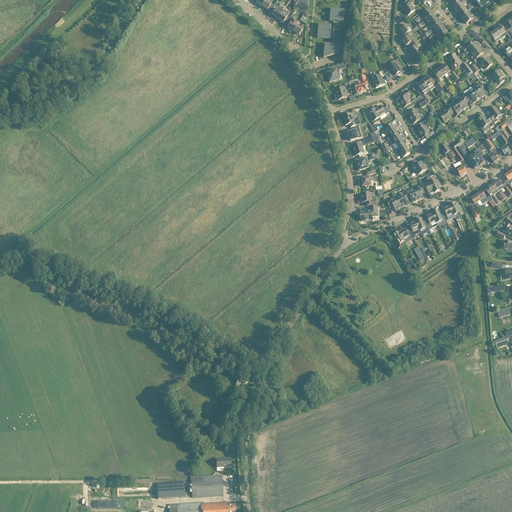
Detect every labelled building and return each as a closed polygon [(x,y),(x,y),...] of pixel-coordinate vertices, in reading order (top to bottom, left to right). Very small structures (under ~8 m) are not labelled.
[(267,10),(272,1),(271,0),(270,0),(265,0),(262,7),(267,10)] [(415,11),(412,6),(416,3),(413,0),(408,0),(404,4),(406,7),(403,10),(408,16),(415,11)] [(454,8),(458,13),(465,9),(465,8),(462,6),(466,3),(464,0),(460,3),(454,8)] [(475,0),(476,0),(482,8),(485,6),(486,7),(491,4),(487,0),(475,0)] [(307,13),(308,7),(305,6),(301,2),(298,6),(307,13)] [(281,13),(283,10),(285,8),(281,5),(280,6),(279,8),(277,7),(275,10),(271,16),(272,16),(272,17),(274,18),(275,18),(277,19),(281,13)] [(458,13),(462,19),(469,14),(467,11),(470,9),(468,6),(465,8),(465,9),(458,13)] [(281,13),(277,19),(280,21),(280,22),(282,23),(283,23),(287,17),(288,14),(286,13),(287,13),(283,10),(281,13)] [(423,16),(426,20),(433,15),(430,11),(423,16)] [(469,14),(462,19),(467,25),(470,22),(472,25),(474,23),(475,23),(474,23),(478,20),(476,17),(473,20),(471,17),(474,14),(472,11),(469,14)] [(426,20),(429,25),(436,20),(436,19),(433,15),(426,20)] [(291,30),(293,32),(297,26),(298,23),(293,20),(294,19),(290,17),(288,21),(285,26),(288,28),(288,29),(290,31),(291,30)] [(432,29),(433,29),(441,23),(437,19),(436,19),(436,20),(429,25),(431,26),(432,26),(434,28),(432,29)] [(435,30),(437,33),(444,28),(441,23),(433,29),(434,31),(435,30)] [(402,35),(405,40),(409,37),(413,34),(412,31),(407,25),(400,31),(403,34),(402,35)] [(297,26),(293,32),(299,36),(303,30),(297,26)] [(501,27),(496,31),(500,37),(506,33),(501,27)] [(340,39),(348,40),(349,28),(341,28),(340,39)] [(439,38),(446,33),(447,32),(444,28),(437,33),(436,34),(437,35),(438,34),(440,37),(439,38)] [(500,37),(496,31),(490,35),(496,43),(502,39),(500,37)] [(446,33),(439,38),(443,42),(449,37),(446,33)] [(409,44),(411,47),(417,42),(414,37),(411,39),(409,37),(405,40),(402,42),(406,47),(409,44)] [(421,39),(418,41),(427,53),(431,51),(421,39)] [(410,51),(413,56),(420,51),(418,49),(421,47),(417,42),(411,47),(413,49),(410,51)] [(470,52),(472,54),(479,49),(474,43),(471,46),(469,43),(462,49),(467,55),(470,52)] [(339,46),(332,45),(331,56),(340,54),(341,49),(339,49),(339,46)] [(480,57),(484,54),(479,49),(472,54),(474,57),(471,59),(476,64),(482,59),(480,57)] [(420,51),(413,56),(417,62),(421,59),(423,61),(429,57),(425,52),(422,54),(420,51)] [(448,60),(453,67),(457,64),(459,67),(462,64),(457,57),(457,58),(455,55),(448,60)] [(479,66),(485,72),(493,65),(488,59),(479,66)] [(390,71),(384,75),(385,76),(387,82),(394,77),(396,76),(397,76),(398,77),(401,75),(400,73),(402,72),(400,69),(403,67),(398,60),(395,62),(394,61),(390,64),(390,65),(392,68),(389,70),(390,71)] [(338,71),(327,74),(330,83),(339,80),(338,75),(340,75),(339,71),(347,69),(345,64),(336,67),(338,71)] [(470,76),(473,73),(470,69),(466,64),(463,67),(467,72),(464,75),(466,78),(470,76)] [(445,65),(439,70),(444,76),(447,74),(450,72),(448,70),(445,65)] [(475,65),(470,69),(473,73),(474,75),(479,71),(475,65)] [(439,70),(434,74),(437,78),(439,80),(440,82),(441,82),(443,80),(442,78),(444,76),(439,70)] [(380,76),(372,79),(376,89),(385,85),(382,78),(385,76),(384,75),(383,72),(379,73),(380,76)] [(454,72),(451,75),(456,81),(457,81),(459,79),(454,72)] [(503,83),(501,81),(504,78),(499,72),(493,76),(492,77),(495,80),(491,83),(496,89),(503,83)] [(355,90),(356,89),(357,94),(358,94),(359,95),(362,94),(362,93),(366,91),(365,87),(368,86),(366,80),(365,76),(359,78),(360,82),(358,83),(354,85),(355,86),(354,86),(355,90)] [(429,77),(423,82),(428,89),(429,89),(430,91),(435,87),(436,87),(432,81),(429,77)] [(348,87),(349,90),(353,89),(351,82),(344,84),(346,87),(348,87)] [(423,82),(417,86),(423,93),(424,95),(427,92),(426,91),(428,89),(423,82)] [(441,83),(438,85),(443,92),(446,89),(441,82),(441,83)] [(477,90),(474,92),(480,99),(485,96),(482,91),(484,90),(485,90),(481,84),(475,88),(477,90)] [(436,87),(435,87),(440,94),(438,96),(440,98),(445,94),(443,92),(438,85),(436,87)] [(335,91),(336,94),(337,94),(339,100),(346,98),(345,94),(347,94),(345,88),(335,91)] [(406,108),(407,110),(416,105),(414,101),(411,103),(408,98),(411,96),(408,91),(400,96),(402,99),(398,101),(399,103),(400,102),(404,109),(406,108)] [(480,99),(474,92),(472,93),(470,91),(465,95),(469,102),(470,101),(469,101),(472,99),(474,103),(480,99)] [(502,114),(503,115),(506,112),(511,107),(511,106),(511,92),(510,94),(510,93),(508,94),(507,95),(506,96),(509,100),(510,101),(508,103),(510,104),(501,111),(503,114),(502,114)] [(422,97),(424,100),(427,104),(431,102),(425,95),(422,97)] [(463,99),(457,103),(463,111),(469,107),(466,104),(469,102),(464,95),(461,97),(463,99)] [(418,103),(422,109),(427,105),(424,100),(418,103)] [(463,111),(457,103),(454,105),(453,103),(448,107),(449,108),(442,113),(443,114),(439,116),(445,123),(449,120),(450,121),(452,119),(450,116),(455,112),(458,115),(463,111)] [(375,110),(376,112),(380,118),(385,114),(386,115),(389,113),(386,108),(383,110),(381,106),(375,110)] [(489,117),(492,121),(494,124),(498,121),(497,119),(501,116),(495,108),(494,108),(492,110),(492,111),(489,112),(492,115),(489,117)] [(371,114),(370,115),(373,120),(371,120),(374,125),(378,122),(376,120),(380,118),(376,112),(375,110),(370,113),(371,114)] [(410,118),(414,124),(421,120),(415,110),(407,115),(409,119),(410,118)] [(360,125),(358,118),(355,119),(355,118),(354,118),(353,114),(351,115),(351,114),(348,115),(348,116),(343,117),(344,119),(343,119),(344,123),(345,123),(346,126),(350,125),(351,128),(357,126),(360,125)] [(492,123),(488,118),(486,120),(483,117),(481,118),(480,118),(478,119),(478,120),(478,121),(483,129),(488,125),(490,129),(494,126),(492,123)] [(421,138),(422,139),(425,137),(427,140),(435,135),(432,130),(429,132),(426,127),(428,125),(425,121),(419,125),(422,128),(418,131),(422,138),(421,138)] [(349,135),(348,136),(349,140),(350,139),(351,141),(359,139),(357,134),(361,133),(359,126),(351,129),(352,132),(348,133),(349,135)] [(388,135),(390,134),(395,130),(392,126),(385,130),(388,135)] [(390,134),(393,139),(400,134),(399,132),(399,133),(397,129),(395,130),(390,134)] [(464,132),(469,139),(472,138),(467,130),(464,132)] [(393,139),(395,144),(403,139),(401,136),(400,134),(393,139)] [(500,139),(505,146),(508,144),(506,141),(506,140),(504,136),(500,139)] [(359,155),(360,158),(365,156),(369,155),(368,152),(365,153),(363,147),(375,143),(374,141),(379,140),(377,137),(356,143),(357,145),(352,147),(353,150),(354,150),(356,156),(359,155)] [(395,150),(398,148),(406,144),(405,142),(403,139),(395,144),(392,145),(395,150)] [(472,139),(464,144),(467,148),(472,145),(472,146),(476,144),(472,139)] [(489,139),(484,143),(490,151),(492,150),(495,148),(489,139)] [(460,141),(453,146),(455,150),(456,150),(457,150),(461,146),(463,145),(460,141)] [(398,148),(401,153),(407,149),(409,148),(407,145),(406,144),(398,148)] [(440,148),(445,155),(450,152),(446,145),(444,146),(443,144),(439,146),(440,148)] [(501,151),(498,152),(501,155),(503,154),(505,156),(507,154),(508,154),(510,153),(510,152),(506,146),(501,151)] [(401,153),(400,154),(403,159),(410,154),(407,149),(401,153)] [(455,150),(453,152),(461,163),(464,160),(463,159),(462,158),(459,153),(458,152),(457,150),(456,150),(455,150)] [(491,153),(488,156),(490,158),(494,164),(494,163),(495,164),(497,163),(497,162),(499,160),(495,154),(494,152),(491,153)] [(369,164),(370,162),(376,160),(374,154),(369,155),(365,156),(366,159),(357,162),(358,167),(358,168),(359,170),(360,171),(369,169),(368,165),(369,164)] [(480,166),(480,167),(481,166),(481,167),(485,165),(485,164),(486,163),(484,160),(483,160),(483,159),(479,154),(474,158),(480,166)] [(479,167),(480,166),(474,158),(474,157),(468,161),(472,166),(473,166),(473,167),(475,170),(476,169),(476,170),(480,168),(479,167)] [(428,170),(423,163),(419,165),(417,162),(411,166),(415,173),(418,171),(420,175),(428,170)] [(462,165),(456,168),(458,173),(457,173),(459,176),(460,176),(460,177),(461,176),(461,177),(464,176),(464,175),(466,174),(463,168),(462,165)] [(362,179),(363,187),(365,187),(365,188),(366,189),(367,189),(368,189),(369,188),(369,187),(371,186),(371,178),(370,178),(370,175),(375,174),(373,170),(365,173),(366,177),(368,176),(368,178),(362,179)] [(426,176),(431,185),(435,194),(440,191),(439,188),(441,187),(438,181),(433,183),(430,177),(435,175),(433,172),(426,176)] [(499,180),(493,184),(499,192),(504,188),(499,180)] [(435,194),(431,185),(428,186),(427,184),(421,186),(425,194),(428,193),(429,196),(435,194)] [(490,197),(493,201),(496,206),(499,204),(493,196),(499,192),(493,184),(488,188),(489,189),(486,191),(490,197)] [(425,194),(421,186),(416,188),(413,190),(415,193),(418,201),(424,199),(422,195),(425,194)] [(405,194),(408,200),(411,199),(413,204),(418,201),(415,193),(411,194),(410,191),(405,194)] [(477,195),(476,196),(480,201),(483,205),(488,201),(490,203),(493,201),(490,197),(487,199),(486,197),(482,192),(479,194),(478,193),(477,194),(477,195)] [(499,193),(504,200),(506,202),(508,200),(502,192),(499,193)] [(362,202),(362,203),(366,203),(366,207),(373,206),(377,206),(376,200),(372,201),(372,198),(371,198),(371,194),(362,195),(363,202),(362,202)] [(401,199),(398,200),(402,209),(408,206),(405,202),(408,200),(405,194),(400,196),(401,199)] [(471,200),(476,207),(479,205),(477,203),(480,201),(476,196),(475,196),(474,197),(474,198),(471,200)] [(402,209),(398,200),(395,201),(394,199),(387,202),(390,209),(394,207),(396,212),(402,209)] [(464,214),(461,208),(458,209),(457,207),(455,203),(450,206),(455,218),(457,221),(460,220),(458,217),(464,214)] [(455,218),(450,206),(450,207),(445,209),(444,210),(445,213),(446,214),(443,215),(446,222),(455,218)] [(373,217),(378,216),(377,207),(370,207),(370,212),(360,212),(361,222),(362,222),(361,220),(365,220),(365,222),(373,221),(373,217)] [(475,208),(470,210),(475,219),(479,217),(475,208)] [(438,211),(433,214),(437,224),(443,221),(444,224),(446,222),(443,215),(441,217),(438,211)] [(437,224),(437,222),(433,214),(428,216),(428,217),(427,218),(429,222),(426,223),(429,230),(438,226),(437,224)] [(416,222),(421,233),(421,231),(426,229),(427,231),(429,230),(426,223),(424,224),(421,219),(416,222)] [(413,231),(410,232),(414,239),(416,238),(415,236),(421,233),(416,222),(411,224),(411,225),(410,226),(413,231)] [(414,239),(410,232),(410,233),(408,234),(405,230),(404,231),(403,230),(399,233),(403,241),(403,240),(407,238),(409,241),(411,239),(411,240),(414,239)] [(406,245),(403,240),(403,241),(399,233),(398,233),(397,233),(394,235),(393,236),(396,239),(393,241),(394,243),(398,248),(398,249),(401,247),(401,248),(406,245)] [(508,344),(506,338),(495,342),(497,348),(508,344)] [(228,377),(232,378),(233,372),(230,371),(230,370),(224,369),(224,370),(222,370),(222,372),(216,371),(215,374),(229,376),(228,377)] [(231,394),(231,395),(238,397),(241,380),(233,379),(233,381),(231,381),(231,379),(225,382),(227,385),(230,386),(228,394),(231,394)] [(216,460),(217,468),(231,467),(230,459),(216,460)] [(191,478),(192,498),(223,496),(222,476),(191,478)] [(157,483),(158,499),(185,497),(184,481),(157,483)] [(235,511),(235,505),(228,506),(228,503),(203,504),(203,502),(169,505),(169,511),(235,511)]
